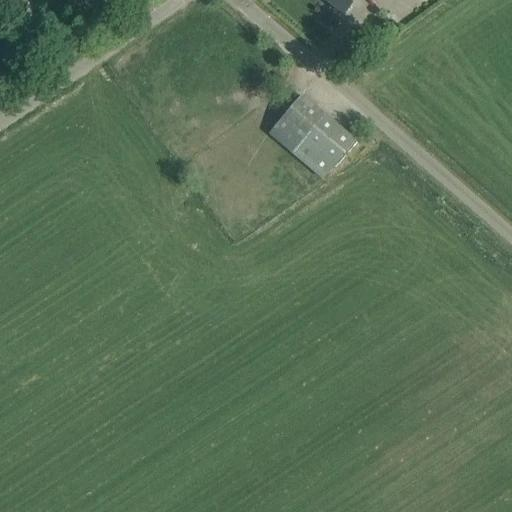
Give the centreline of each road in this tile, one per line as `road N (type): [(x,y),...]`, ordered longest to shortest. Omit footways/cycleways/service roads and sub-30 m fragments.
road 1 (unclassified): [(511,239),(236,0)]
road 2 (unclassified): [(0,122),(178,0)]
